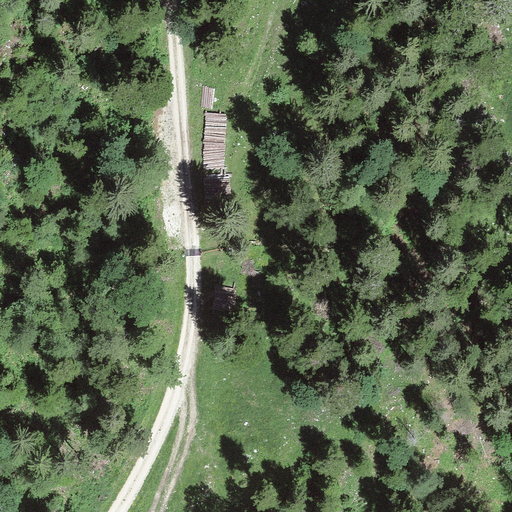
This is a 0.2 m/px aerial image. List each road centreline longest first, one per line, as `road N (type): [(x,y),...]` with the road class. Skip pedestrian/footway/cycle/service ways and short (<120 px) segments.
road 1 (track): [(188,203),(186,346),(150,454),(118,511)]
road 2 (track): [(188,203),(171,0)]
